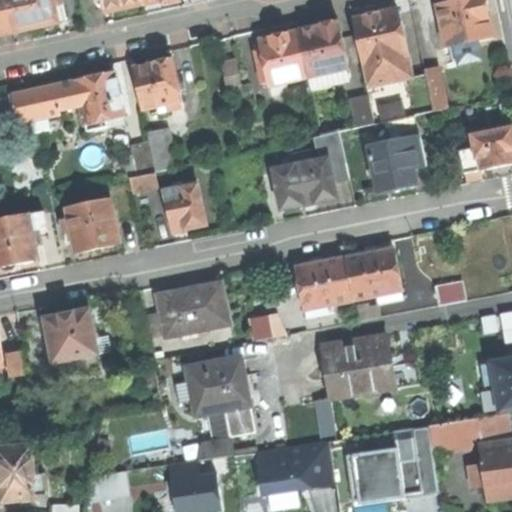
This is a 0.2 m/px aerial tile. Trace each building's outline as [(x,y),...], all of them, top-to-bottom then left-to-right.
[(0,0),(0,35),(15,33),(8,0),(0,0)] [(8,0),(15,33),(35,28),(60,23),(57,8),(65,6),(63,0),(8,0)] [(127,10),(146,6),(144,0),(103,0),(107,15),(127,10)] [(441,5),(449,46),(461,44),(476,41),(495,37),(491,17),(487,0),(444,0),(445,4),(441,5)] [(373,17),(354,21),(364,66),(410,56),(404,28),(397,30),(393,12),(373,17)] [(354,21),(340,24),(350,69),(310,78),(313,90),(327,87),(367,78),(364,66),(354,21)] [(300,33),(310,78),(350,69),(340,24),(324,27),(300,33)] [(278,38),(261,41),(264,57),(257,59),(263,84),(270,83),(271,86),(286,83),(310,78),(300,33),(278,38)] [(478,51),(476,41),(461,44),(463,54),(478,51)] [(415,77),(410,56),(364,66),(367,78),(369,89),(415,79),(415,77)] [(132,69),(142,110),(157,106),(158,113),(184,107),(173,59),(152,64),(132,69)] [(223,63),(230,92),(244,89),(237,60),(223,63)] [(426,69),(427,74),(435,111),(450,108),(441,66),(426,69)] [(79,76),(76,81),(81,105),(85,124),(106,119),(125,115),(116,72),(102,75),(95,76),(91,73),(79,76)] [(427,74),(415,77),(415,79),(369,89),(371,100),(377,124),(387,122),(435,111),(427,74)] [(17,94),(24,122),(61,114),(60,110),(81,105),(76,81),(45,88),(17,94)] [(288,92),(286,83),(271,86),(273,95),(288,92)] [(331,108),(327,87),(313,90),(317,111),(331,108)] [(371,100),(331,108),(317,111),(323,136),(377,124),(371,100)] [(387,122),(392,145),(407,142),(412,168),(427,165),(416,116),(387,122)] [(108,126),(106,119),(85,124),(87,131),(108,126)] [(511,129),(473,137),(475,149),(479,171),(511,164),(511,129)] [(319,152),(332,150),(343,147),(339,133),(316,138),(319,152)] [(376,164),(382,190),(399,187),(415,183),(412,168),(407,142),(392,145),(373,149),(376,164)] [(130,147),(136,175),(154,171),(151,159),(148,143),(130,147)] [(332,150),(331,158),(336,183),(350,181),(343,147),(332,150)] [(465,173),(479,171),(475,149),(461,152),(465,173)] [(290,157),(292,166),(297,165),(313,162),(311,153),(290,157)] [(172,155),(151,159),(154,171),(175,167),(172,155)] [(313,162),(297,165),(304,206),(319,203),(339,199),(336,183),(331,158),(313,162)] [(273,170),(281,210),(304,206),(297,165),(292,166),(273,170)] [(130,179),(133,193),(157,188),(154,174),(130,179)] [(166,192),(174,232),(189,229),(208,226),(200,185),(166,192)] [(110,199),(66,209),(68,220),(60,221),(63,234),(71,232),(76,253),(97,249),(120,244),(110,199)] [(45,213),(31,215),(34,233),(48,230),(45,213)] [(31,215),(0,221),(0,268),(1,268),(2,271),(6,273),(14,271),(17,268),(16,265),(26,263),(40,261),(34,233),(31,215)] [(368,254),(345,259),(353,300),(386,294),(387,302),(403,299),(401,291),(403,290),(395,248),(383,251),(382,245),(375,247),(367,248),(368,254)] [(327,306),(353,300),(345,259),(322,263),(321,258),(313,259),(307,260),(308,266),(297,268),(305,310),(311,309),(312,318),(329,314),(327,306)] [(435,286),(439,305),(466,300),(463,281),(435,286)] [(166,338),(230,325),(221,283),(198,288),(185,291),(185,293),(158,299),(166,338)] [(45,320),(54,364),(110,352),(107,338),(95,340),(89,311),(67,316),(45,320)] [(506,343),(511,342),(511,311),(484,315),(485,332),(505,330),(506,343)] [(252,318),(257,341),(286,336),(279,314),(252,318)] [(330,399),(395,389),(386,338),(353,344),(321,349),(330,399)] [(7,356),(11,378),(25,376),(22,353),(7,356)] [(193,402),(196,418),(227,412),(252,407),(245,374),(242,358),(186,368),(189,383),(193,402)] [(497,387),(501,414),(511,411),(511,361),(482,366),(486,388),(497,387)] [(28,385),(31,414),(50,412),(47,383),(28,385)] [(179,405),(193,402),(189,383),(175,386),(179,405)] [(437,389),(442,424),(457,422),(455,409),(453,394),(452,387),(437,389)] [(469,392),(453,394),(455,409),(471,407),(469,392)] [(471,407),(455,409),(457,422),(478,419),(483,418),(481,405),(471,407)] [(257,434),(252,407),(227,412),(232,439),(257,434)] [(478,419),(482,446),(511,441),(511,436),(509,415),(483,418),(478,419)] [(434,452),(482,446),(478,419),(457,422),(442,424),(430,426),(434,452)] [(490,501),(511,497),(511,441),(482,446),(484,464),(487,484),(490,501)] [(264,509),(298,507),(297,490),(335,487),(332,443),(259,448),(264,509)] [(30,444),(0,447),(0,500),(0,503),(35,500),(30,444)] [(217,472),(202,473),(200,460),(167,463),(172,511),(211,511),(221,511),(217,472)] [(474,486),(487,484),(484,464),(471,466),(474,486)]
